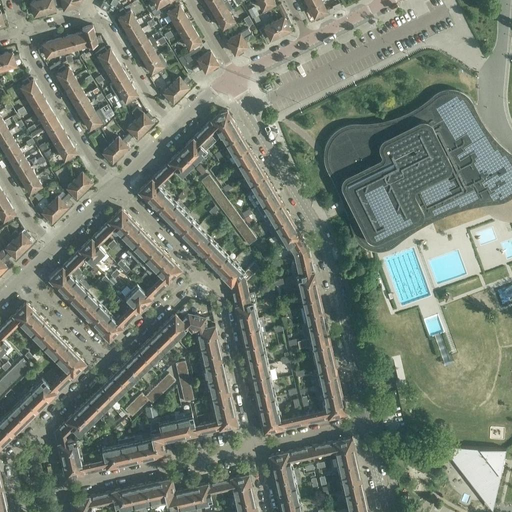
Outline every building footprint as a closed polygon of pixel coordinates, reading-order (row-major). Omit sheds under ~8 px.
[(45,11),(41,0),(36,0),(31,2),(32,6),(27,8),(28,12),(34,11),(35,15),(38,14),(38,13),(45,11)] [(57,4),(59,3),(57,0),(41,0),(45,11),(53,9),(53,10),(56,9),(55,5),(57,4)] [(80,1),(80,0),(57,0),(59,3),(57,4),(59,9),(64,8),(67,7),(69,10),(74,8),(74,5),(79,4),(78,2),(80,1)] [(166,0),(153,0),(154,0),(148,3),(152,9),(166,0)] [(185,13),(181,6),(181,5),(180,3),(176,5),(174,2),(178,0),(168,0),(171,4),(168,5),(170,9),(168,10),(173,19),(185,13)] [(223,2),(222,0),(207,0),(211,6),(210,6),(212,9),(223,2)] [(275,2),(274,0),(258,0),(263,8),(266,7),(267,10),(273,7),(271,4),(275,2)] [(327,10),(322,0),(310,6),(313,13),(314,16),(318,14),(320,18),(324,16),(332,12),(330,8),(327,10)] [(229,11),(223,2),(212,9),(213,11),(214,11),(218,17),(229,11)] [(292,23),(289,17),(287,15),(281,3),(277,5),(283,17),(274,21),(280,33),(287,29),(288,30),(290,29),(288,25),(292,23)] [(136,19),(131,10),(126,12),(123,7),(119,9),(122,15),(119,17),(120,19),(121,19),(125,26),(136,19)] [(234,20),(229,11),(218,17),(222,24),(221,24),(223,27),(226,25),(228,28),(234,25),(232,21),(234,20)] [(191,21),(189,19),(185,13),(173,19),(179,28),(191,21)] [(253,23),(249,16),(244,18),(248,25),(253,23)] [(142,28),(136,19),(125,26),(130,35),(142,28)] [(196,31),(192,24),(191,21),(179,28),(184,37),(196,31)] [(280,33),(274,21),(259,29),(262,33),(263,37),(269,34),(271,38),(273,37),(280,33)] [(96,36),(93,24),(82,27),(83,31),(87,44),(87,45),(98,42),(102,41),(100,35),(96,36)] [(147,37),(142,28),(130,35),(136,44),(147,37)] [(87,44),(83,31),(74,34),(77,47),(87,44)] [(202,40),(202,39),(200,37),(196,31),(184,37),(190,47),(192,45),(194,49),(200,45),(198,42),(202,40)] [(248,45),(246,41),(254,36),(252,33),(243,38),(240,32),(227,40),(235,53),(236,52),(239,55),(244,52),(243,48),(248,45)] [(77,47),(74,34),(63,37),(67,50),(77,47)] [(67,50),(63,37),(53,40),(57,52),(67,50)] [(152,46),(147,37),(136,44),(141,53),(152,46)] [(57,52),(53,40),(46,42),(46,41),(43,42),(44,46),(38,48),(39,52),(45,51),(46,55),(57,52)] [(115,56),(112,50),(112,49),(111,47),(107,49),(105,46),(99,49),(101,53),(99,54),(104,63),(115,56)] [(158,55),(152,46),(141,53),(146,62),(158,55)] [(218,63),(211,50),(198,58),(201,63),(193,68),(195,72),(204,67),(206,70),(211,67),(214,70),(219,67),(218,63)] [(15,59),(21,58),(19,53),(13,55),(12,51),(9,51),(10,52),(2,54),(6,67),(16,64),(15,59)] [(163,64),(158,55),(146,62),(150,69),(151,72),(155,69),(157,73),(163,69),(161,66),(163,64)] [(121,65),(115,56),(104,63),(110,72),(121,65)] [(74,75),(69,66),(66,67),(64,64),(59,67),(60,71),(57,73),(58,75),(59,75),(63,82),(74,75)] [(126,74),(121,65),(110,72),(115,81),(126,74)] [(157,83),(162,80),(162,81),(165,79),(162,72),(153,76),(157,83)] [(132,84),(129,79),(126,74),(115,81),(120,90),(132,84)] [(80,84),(74,75),(63,82),(67,89),(66,89),(68,91),(80,84)] [(189,86),(186,82),(191,78),(187,75),(183,79),(180,76),(172,83),(181,93),(187,87),(187,88),(189,86)] [(39,88),(35,81),(34,78),(30,80),(28,77),(22,80),(24,84),(22,85),(27,94),(39,88)] [(181,93),(172,83),(164,91),(168,94),(163,99),(166,102),(171,98),(174,101),(176,99),(176,98),(181,93)] [(85,93),(80,84),(68,91),(69,94),(70,93),(74,100),(85,93)] [(138,93),(136,90),(132,84),(120,90),(126,100),(128,98),(130,102),(136,98),(134,95),(138,93)] [(44,96),(43,94),(42,94),(39,88),(27,94),(33,104),(44,96)] [(471,105),(469,102),(469,101),(468,101),(468,100),(467,99),(466,98),(465,97),(464,96),(463,95),(462,95),(461,94),(460,94),(460,93),(459,93),(458,93),(457,92),(456,92),(455,92),(454,92),(453,91),(452,91),(451,91),(450,91),(449,91),(448,91),(447,91),(446,92),(445,92),(444,92),(443,92),(442,93),(441,93),(440,93),(439,94),(438,95),(437,95),(436,96),(429,102),(428,103),(426,104),(424,105),(423,107),(421,108),(419,109),(417,110),(415,111),(413,112),(412,113),(410,114),(408,115),(406,116),(404,117),(402,118),(400,118),(398,119),(396,120),(394,120),(392,121),(390,122),(388,122),(386,123),(383,123),(381,124),(379,124),(377,124),(374,125),(372,125),(370,125),(368,126),(365,126),(363,126),(361,126),(358,126),(356,126),(354,126),(353,126),(352,126),(351,126),(350,126),(348,127),(347,127),(346,127),(345,128),(344,128),(343,129),(342,129),(341,130),(340,131),(339,131),(338,132),(337,133),(336,134),(335,134),(335,135),(334,136),(333,137),(333,138),(332,138),(331,139),(331,140),(330,141),(330,142),(329,143),(329,144),(329,145),(328,146),(328,147),(328,148),(327,149),(327,150),(327,152),(327,153),(327,154),(327,155),(327,156),(327,157),(327,158),(327,159),(327,160),(328,161),(328,162),(328,163),(328,164),(329,165),(329,166),(330,167),(330,168),(331,169),(332,172),(334,175),(336,178),(337,181),(339,185),(340,188),(341,191),(343,194),(344,197),(345,200),(347,203),(348,206),(349,209),(350,212),(351,215),(352,218),(353,222),(354,225),(354,226),(355,227),(355,229),(355,230),(356,231),(356,232),(357,233),(357,234),(358,235),(358,236),(359,237),(360,238),(360,239),(361,240),(362,240),(363,241),(363,242),(364,242),(365,243),(366,244),(367,244),(367,245),(368,245),(369,245),(370,246),(371,246),(372,246),(373,247),(374,247),(375,247),(376,247),(377,247),(378,247),(379,247),(381,247),(382,247),(383,247),(384,247),(385,246),(386,246),(387,245),(388,245),(389,245),(390,244),(391,244),(392,243),(393,242),(397,239),(399,237),(402,235),(404,234),(406,232),(409,230),(411,229),(414,227),(416,226),(418,224),(421,223),(424,222),(426,220),(429,219),(431,218),(434,216),(437,215),(439,214),(442,213),(445,212),(447,211),(450,210),(453,209),(455,208),(458,207),(461,206),(464,205),(467,205),(469,204),(472,203),(475,203),(478,202),(481,202),(484,201),(486,201),(489,200),(494,200),(495,200),(496,200),(497,200),(498,199),(499,199),(500,199),(501,199),(502,198),(503,198),(504,198),(505,197),(506,197),(507,196),(508,196),(509,195),(510,194),(511,193),(511,192),(511,157),(511,156),(510,156),(509,155),(505,152),(504,150),(502,149),(500,148),(499,146),(497,145),(496,143),(494,142),(493,140),(491,138),(490,137),(489,135),(487,133),(488,132),(488,131),(488,130),(488,129),(487,129),(487,128),(486,128),(485,128),(484,128),(483,128),(482,126),(481,124),(479,122),(478,120),(477,119),(476,117),(475,115),(474,113),(473,111),(472,109),(471,107),(471,105)] [(90,102),(85,93),(74,100),(77,107),(78,109),(90,102)] [(49,106),(45,99),(46,99),(44,96),(33,104),(38,112),(49,106)] [(96,111),(90,102),(78,109),(80,112),(84,118),(96,111)] [(132,111),(136,115),(143,108),(138,104),(132,111)] [(55,115),(49,106),(38,112),(43,122),(55,115)] [(98,110),(103,118),(107,115),(102,107),(98,110)] [(237,125),(227,109),(222,108),(211,119),(216,127),(220,135),(221,134),(237,125)] [(101,121),(96,111),(84,118),(88,125),(89,128),(93,125),(95,129),(101,125),(99,122),(101,121)] [(153,121),(150,118),(153,115),(148,111),(146,113),(143,111),(136,119),(145,128),(151,123),(153,121)] [(60,124),(55,115),(43,122),(49,131),(60,124)] [(145,128),(136,119),(128,126),(132,130),(127,135),(130,138),(135,133),(138,136),(140,134),(145,128)] [(200,143),(216,127),(211,119),(193,137),(200,143)] [(0,135),(9,130),(4,121),(0,123),(0,135)] [(66,132),(64,130),(60,124),(49,131),(54,140),(66,132)] [(245,139),(237,125),(221,134),(229,148),(245,139)] [(14,139),(9,130),(0,135),(0,140),(3,146),(14,139)] [(71,142),(67,135),(66,132),(54,140),(59,149),(71,142)] [(129,145),(126,142),(130,138),(127,135),(122,139),(119,135),(111,143),(120,153),(126,147),(129,145)] [(206,150),(200,143),(193,137),(187,143),(200,156),(206,150)] [(20,148),(14,139),(3,146),(8,155),(20,148)] [(253,153),(245,139),(229,148),(238,162),(253,153)] [(73,153),(77,151),(75,148),(75,149),(71,142),(59,149),(65,158),(68,156),(70,160),(75,156),(73,153)] [(120,153),(111,143),(104,151),(103,151),(104,151),(100,153),(103,158),(106,161),(110,157),(113,161),(115,159),(115,158),(120,153)] [(200,156),(187,143),(181,149),(194,162),(200,156)] [(25,157),(20,148),(8,155),(14,164),(25,157)] [(194,162),(181,149),(175,155),(188,168),(194,162)] [(261,167),(253,153),(238,162),(246,176),(261,167)] [(188,168),(175,155),(169,161),(175,167),(182,174),(188,168)] [(31,166),(25,157),(14,164),(12,164),(16,172),(18,171),(19,173),(31,166)] [(159,183),(172,170),(175,167),(169,161),(152,177),(159,183)] [(36,175),(31,166),(19,173),(25,182),(36,175)] [(270,180),(264,172),(261,167),(246,176),(254,190),(270,180)] [(93,181),(90,177),(92,175),(88,170),(85,173),(83,171),(75,178),(85,188),(90,182),(91,183),(93,181)] [(42,184),(36,175),(25,182),(29,189),(28,189),(30,191),(33,189),(35,192),(41,189),(39,186),(42,184)] [(257,240),(210,175),(203,180),(249,245),(257,240)] [(164,189),(159,183),(152,177),(139,190),(151,203),(164,190),(164,189)] [(85,188),(75,178),(67,186),(71,190),(66,194),(70,197),(74,193),(77,196),(79,194),(79,193),(85,188)] [(278,194),(270,180),(254,190),(262,204),(278,194)] [(162,214),(175,202),(164,190),(151,203),(162,214)] [(0,208),(10,203),(6,196),(5,194),(0,196),(0,208)] [(68,205),(65,202),(70,197),(66,194),(62,199),(58,195),(51,203),(60,212),(66,207),(68,205)] [(286,208),(278,194),(262,204),(271,217),(286,208)] [(174,226),(187,213),(175,202),(162,214),(174,226)] [(16,212),(14,209),(14,210),(10,203),(0,208),(0,212),(4,219),(6,217),(8,221),(14,217),(12,214),(16,212)] [(60,212),(51,203),(43,210),(46,214),(42,218),(45,221),(50,217),(53,220),(55,218),(54,218),(60,212)] [(121,233),(134,219),(122,207),(109,220),(115,226),(115,227),(121,233)] [(294,222),(286,208),(271,217),(279,231),(294,222)] [(185,237),(198,225),(187,213),(174,226),(185,237)] [(133,245),(146,232),(134,219),(121,233),(133,245)] [(98,243),(115,227),(115,226),(109,220),(92,237),(98,243)] [(303,236),(294,222),(279,231),(287,245),(289,244),(303,236)] [(197,249),(209,236),(198,225),(185,237),(197,249)] [(32,241),(29,238),(31,235),(27,230),(24,233),(22,231),(19,234),(15,230),(12,234),(14,238),(24,248),(29,242),(30,243),(32,241)] [(144,257),(158,244),(146,232),(133,245),(144,257)] [(208,261),(221,248),(209,236),(197,249),(208,261)] [(309,247),(303,236),(289,244),(295,255),(295,256),(310,252),(309,247)] [(105,250),(98,243),(92,237),(86,243),(99,256),(105,250)] [(24,248),(14,238),(6,246),(10,250),(5,254),(8,257),(13,253),(16,256),(18,254),(24,248)] [(99,256),(86,243),(80,249),(86,255),(92,262),(99,256)] [(156,269),(170,256),(158,244),(144,257),(156,269)] [(220,272),(232,260),(221,248),(208,261),(220,272)] [(69,272),(86,255),(80,249),(63,265),(69,272)] [(312,261),(310,252),(295,256),(298,265),(312,261)] [(7,265),(4,262),(8,257),(5,254),(1,259),(0,257),(0,271),(5,267),(7,265)] [(169,281),(182,268),(170,256),(156,269),(162,275),(169,281)] [(242,273),(244,271),(232,260),(220,272),(231,284),(242,273)] [(315,271),(312,261),(298,265),(300,274),(315,271)] [(61,291),(75,277),(69,272),(63,265),(50,278),(61,291)] [(315,271),(300,274),(298,275),(302,290),(318,287),(315,271)] [(249,292),(246,276),(242,273),(231,284),(234,296),(249,292)] [(152,298),(169,281),(162,275),(145,291),(152,298)] [(73,303),(87,290),(75,277),(61,291),(73,303)] [(152,298),(145,291),(139,284),(132,290),(146,304),(152,298)] [(322,302),(318,287),(302,290),(305,306),(322,302)] [(85,315),(99,302),(87,290),(73,303),(85,315)] [(146,304),(132,290),(126,296),(133,303),(139,310),(146,304)] [(251,301),(249,292),(234,296),(236,305),(251,301)] [(25,326),(38,313),(26,301),(13,314),(20,320),(19,320),(25,326)] [(253,301),(251,301),(236,305),(239,321),(257,317),(253,301)] [(97,327),(111,314),(99,302),(85,315),(97,327)] [(325,318),(322,302),(305,306),(309,322),(325,318)] [(125,323),(139,310),(133,303),(116,320),(120,324),(123,321),(125,323)] [(188,326),(182,319),(175,312),(163,324),(176,338),(188,326)] [(208,326),(206,317),(188,312),(182,319),(188,326),(192,330),(197,328),(208,326)] [(37,338),(50,325),(38,313),(25,326),(37,338)] [(3,337),(12,327),(19,320),(20,320),(13,314),(0,326),(0,346),(3,350),(10,344),(3,337)] [(107,337),(120,324),(116,320),(111,314),(97,327),(107,337)] [(260,332),(257,317),(239,321),(243,336),(260,332)] [(329,333),(325,318),(309,322),(312,337),(329,333)] [(109,339),(125,323),(123,321),(120,324),(107,337),(109,339)] [(176,338),(163,324),(151,336),(164,349),(176,338)] [(219,340),(215,324),(208,326),(197,328),(201,345),(219,340)] [(43,344),(56,331),(50,325),(37,338),(43,344)] [(49,351),(62,337),(56,331),(43,344),(49,351)] [(264,348),(260,332),(243,336),(246,352),(264,348)] [(332,349),(329,336),(329,333),(312,337),(316,353),(332,349)] [(164,349),(151,336),(139,348),(152,361),(164,349)] [(61,363),(74,350),(62,337),(49,351),(61,363)] [(223,357),(219,340),(201,345),(205,361),(223,357)] [(152,361),(139,348),(127,360),(140,373),(152,361)] [(267,364),(264,348),(246,352),(250,368),(267,364)] [(336,365),(332,349),(316,353),(319,368),(336,365)] [(73,375),(86,362),(74,350),(61,363),(67,369),(67,368),(73,375)] [(0,394),(31,365),(23,357),(0,380),(0,394)] [(227,374),(225,366),(223,357),(205,361),(208,378),(227,374)] [(140,373),(127,360),(115,372),(128,385),(140,373)] [(194,399),(185,360),(175,362),(184,401),(194,399)] [(395,378),(391,362),(380,364),(383,380),(395,378)] [(271,379),(267,364),(250,368),(253,383),(271,379)] [(339,380),(336,365),(319,368),(323,384),(339,380)] [(56,392),(73,375),(67,368),(67,369),(50,385),(56,392)] [(128,385),(115,372),(103,384),(116,397),(128,385)] [(152,402),(176,378),(170,372),(146,396),(142,392),(125,409),(132,416),(149,399),(152,402)] [(230,390),(227,374),(208,378),(212,394),(230,390)] [(56,392),(50,385),(43,378),(31,390),(44,403),(56,392)] [(274,395),(271,379),(253,383),(257,399),(274,395)] [(343,396),(339,380),(323,384),(326,400),(343,396)] [(116,397),(103,384),(90,396),(103,409),(116,397)] [(44,403),(31,390),(19,402),(32,415),(44,403)] [(234,407),(230,390),(212,394),(216,411),(234,407)] [(278,410),(274,395),(257,399),(260,414),(278,410)] [(103,409),(90,396),(78,408),(91,421),(103,409)] [(343,396),(326,400),(325,400),(327,408),(329,417),(347,413),(343,396)] [(32,415),(19,402),(7,414),(20,427),(32,415)] [(238,424),(234,407),(216,411),(218,419),(220,428),(238,424)] [(91,421),(78,408),(66,420),(72,426),(79,433),(91,421)] [(329,417),(327,408),(304,413),(306,422),(329,417)] [(283,427),(281,418),(279,410),(278,410),(260,414),(264,431),(283,427)] [(306,422),(304,413),(281,418),(283,427),(306,422)] [(20,427),(7,414),(0,420),(0,431),(8,439),(20,427)] [(218,419),(195,424),(193,415),(176,419),(180,437),(220,428),(218,419)] [(180,437),(176,419),(159,422),(161,431),(162,431),(164,440),(180,437)] [(65,433),(72,426),(66,420),(55,430),(58,442),(67,441),(67,440),(65,433)] [(167,453),(164,440),(162,431),(161,431),(152,434),(152,437),(153,437),(157,455),(167,453)] [(356,453),(352,436),(334,440),(336,449),(337,457),(356,453)] [(153,437),(152,437),(136,441),(140,459),(157,455),(153,437)] [(80,455),(78,444),(76,438),(67,440),(67,441),(58,442),(62,459),(80,455)] [(336,449),(334,440),(311,445),(313,454),(336,449)] [(140,459),(136,441),(119,445),(124,463),(140,459)] [(124,463),(119,445),(103,448),(105,458),(107,467),(124,463)] [(313,454),(311,445),(287,451),(289,459),(290,459),(313,454)] [(456,458),(471,447),(446,446),(456,458)] [(503,460),(506,448),(471,447),(456,458),(478,487),(492,476),(498,483),(503,460)] [(291,467),(290,459),(289,459),(287,451),(269,455),(273,471),(291,467)] [(359,469),(356,453),(337,457),(341,474),(359,469)] [(84,472),(82,463),(80,455),(62,459),(66,476),(84,472)] [(105,458),(82,463),(84,472),(107,467),(105,458)] [(295,484),(291,467),(273,471),(277,488),(295,484)] [(363,486),(359,469),(341,474),(345,490),(363,486)] [(253,489),(249,472),(231,476),(233,485),(235,493),(253,489)] [(212,500),(210,490),(233,485),(231,476),(200,484),(204,502),(212,500)] [(493,506),(498,483),(492,476),(478,487),(493,506),(492,506),(493,506)] [(177,498),(175,489),(172,477),(162,479),(166,497),(169,511),(179,509),(179,507),(177,498)] [(166,497),(162,479),(145,483),(150,501),(166,497)] [(150,501),(145,483),(129,486),(133,504),(150,501)] [(204,502),(200,484),(191,485),(195,504),(204,502)] [(299,500),(295,484),(277,488),(281,505),(299,500)] [(195,504),(191,485),(175,489),(177,498),(179,507),(195,504)] [(133,504),(129,486),(120,488),(124,506),(133,504)] [(367,503),(363,486),(345,490),(349,507),(367,503)] [(124,506),(120,488),(112,490),(114,499),(116,508),(124,506)] [(257,506),(253,489),(235,493),(238,510),(257,506)] [(114,499),(112,490),(89,495),(91,504),(114,499)] [(92,511),(93,511),(91,504),(89,495),(71,499),(74,511),(92,511)] [(301,511),(299,500),(281,505),(282,511),(301,511)] [(0,511),(9,511),(7,501),(0,503),(0,511)] [(368,511),(369,511),(367,503),(349,507),(349,511),(368,511)]
